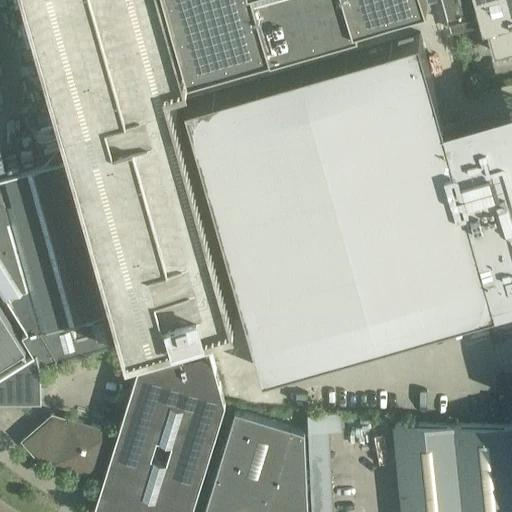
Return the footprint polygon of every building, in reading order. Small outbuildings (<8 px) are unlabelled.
[(25,5),(23,0),(9,0),(12,8),(25,5)] [(233,313),(168,83),(167,79),(167,78),(167,77),(186,72),(165,0),(31,0),(129,343),(175,330),(176,336),(210,326),(208,320),(233,313)] [(173,0),(190,60),(401,0),(173,0)] [(455,28),(483,20),(477,0),(447,0),(448,4),(455,28)] [(511,0),(477,0),(483,20),(485,28),(489,27),(511,20),(511,0)] [(511,20),(489,27),(496,52),(501,50),(503,56),(511,53),(511,20)] [(228,86),(187,98),(265,368),(305,357),(305,356),(321,351),(321,352),(494,303),(497,302),(495,294),(511,289),(511,109),(448,128),(445,119),(420,32),(245,81),(245,83),(236,85),(228,88),(228,86)] [(511,289),(495,294),(497,302),(511,297),(511,99),(445,119),(448,128),(511,109),(511,289)] [(70,158),(70,156),(0,175),(0,285),(22,321),(28,331),(22,335),(34,354),(0,375),(0,401),(2,401),(12,401),(22,401),(41,401),(41,370),(40,365),(56,359),(86,351),(121,341),(70,158)] [(0,365),(26,349),(0,307),(0,365)] [(191,511),(226,403),(226,401),(210,346),(138,366),(133,383),(128,399),(125,408),(118,431),(69,415),(68,417),(53,412),(23,439),(35,453),(39,454),(52,458),(55,459),(55,461),(62,463),(74,467),(86,471),(99,475),(104,476),(101,486),(100,491),(98,496),(93,511),(191,511)] [(309,511),(305,428),(236,407),(204,511),(267,511),(269,511),(309,511)] [(311,408),(314,510),(335,511),(331,424),(343,425),(343,410),(311,408)] [(398,446),(397,435),(394,413),(384,412),(387,447),(398,446)] [(466,511),(457,415),(394,413),(397,435),(398,446),(404,511),(466,511)] [(511,511),(511,417),(509,418),(457,415),(466,511),(511,511)]
